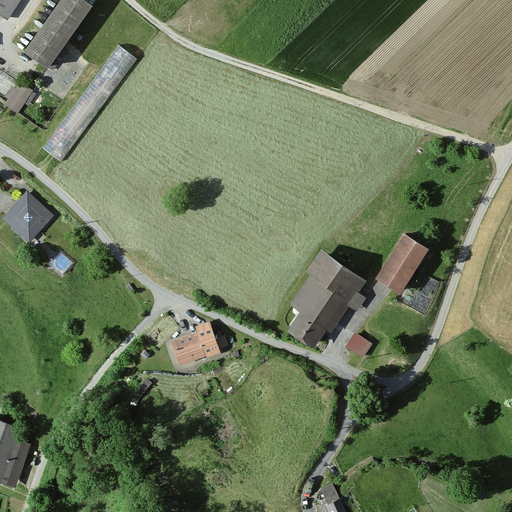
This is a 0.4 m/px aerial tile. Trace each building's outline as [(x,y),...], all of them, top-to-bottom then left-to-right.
[(15,0),(0,0),(0,13),(5,17),(15,0)] [(88,4),(82,0),(53,0),(18,49),(42,67),(88,4)] [(135,57),(116,43),(38,147),(58,161),(135,57)] [(54,69),(68,49),(60,44),(46,63),(54,69)] [(29,94),(14,85),(1,104),(16,114),(29,94)] [(51,215),(23,190),(0,214),(0,216),(27,241),(51,215)] [(425,247),(400,230),(370,276),(395,292),(425,247)] [(368,281),(321,249),(305,273),(310,277),(289,307),(298,314),(286,330),(313,349),(323,335),(325,332),(330,335),(340,320),(351,305),(368,281)] [(216,351),(209,324),(192,329),(193,333),(168,340),(174,362),(199,356),(216,351)] [(220,345),(230,341),(226,331),(216,335),(220,345)] [(369,342),(352,332),(343,346),(361,356),(369,342)] [(0,418),(0,478),(9,482),(29,429),(0,418)] [(344,511),(330,482),(315,490),(326,511),(344,511)]
